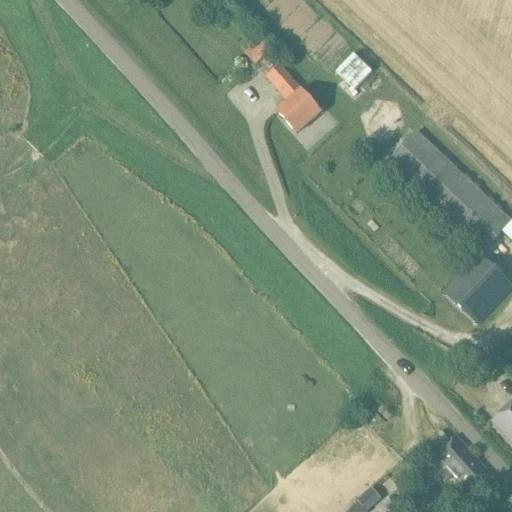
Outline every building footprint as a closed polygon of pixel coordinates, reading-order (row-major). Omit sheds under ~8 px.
[(271,52),(260,40),(244,55),(255,67),(271,52)] [(301,91),(300,92),(293,84),(295,83),(282,69),(269,80),(289,102),(281,109),(297,127),(317,109),(301,91)] [(511,223),(511,222),(417,132),(386,164),(482,255),(511,223)] [(511,289),(478,257),(444,293),(478,325),(511,289)] [(511,407),(494,424),(511,443),(511,407)] [(491,476),(456,438),(436,457),(470,495),(491,476)] [(357,503),(359,505),(364,511),(365,511),(380,499),(372,490),(357,503)] [(388,501),(374,511),(397,511),(398,511),(388,501)]
